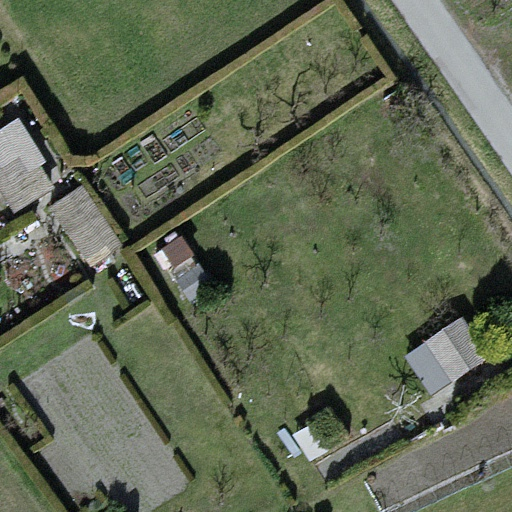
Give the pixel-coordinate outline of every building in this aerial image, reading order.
[(44,160),(17,120),(0,131),(0,182),(17,208),(50,186),(36,165),(44,160)] [(118,243),(82,189),(53,207),(89,262),(118,243)] [(191,253),(181,238),(157,254),(167,269),(191,253)] [(204,266),(179,280),(194,304),(218,290),(204,266)] [(484,356),(461,321),(409,356),(432,391),(484,356)]
